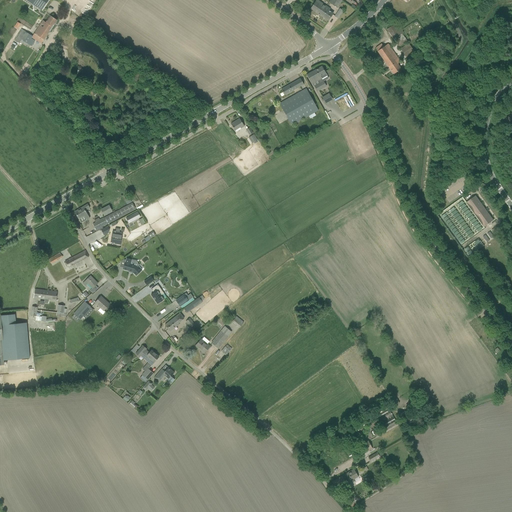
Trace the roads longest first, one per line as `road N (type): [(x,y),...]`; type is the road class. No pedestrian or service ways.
road 1 (unclassified): [(327,484),(181,356),(96,265),(61,199)]
road 2 (unclassified): [(511,342),(419,222),(362,96),(328,48)]
road 3 (tertiary): [(104,174),(328,48)]
road 4 (track): [(439,0),(461,43),(426,91),(417,175)]
road 5 (unclassified): [(104,174),(20,75)]
road 6 (track): [(352,79),(369,76),(417,175)]
